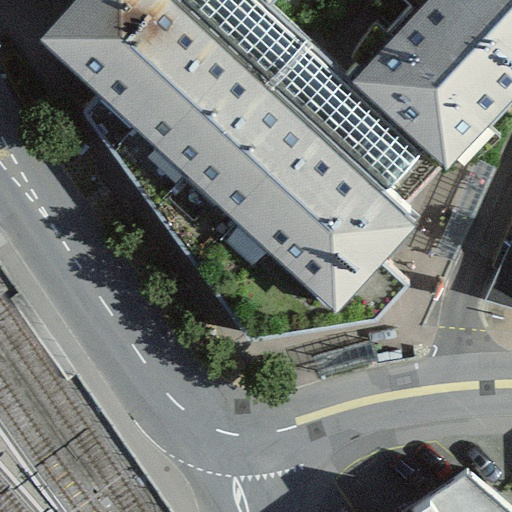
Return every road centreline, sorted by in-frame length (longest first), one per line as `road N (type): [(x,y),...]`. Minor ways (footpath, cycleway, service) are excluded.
road 1 (residential): [(0,147),(166,392),(206,425),(234,433)]
road 2 (residential): [(234,433),(403,392),(511,383)]
